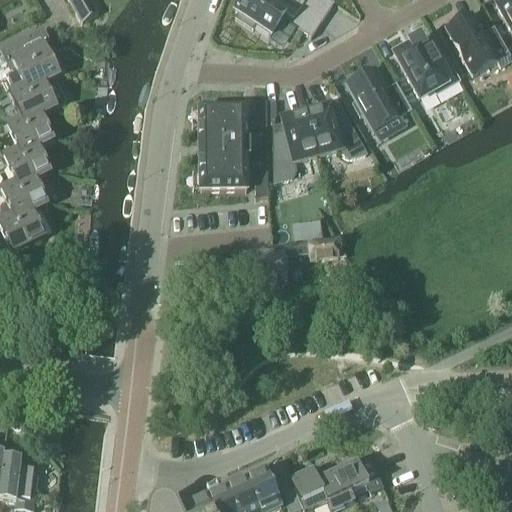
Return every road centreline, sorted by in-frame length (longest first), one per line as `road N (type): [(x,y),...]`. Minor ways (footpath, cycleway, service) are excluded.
road 1 (residential): [(134,390),(172,75)]
road 2 (residential): [(119,475),(206,472),(387,393)]
road 3 (residential): [(172,75),(289,78),(437,0)]
road 4 (residential): [(134,390),(0,371)]
road 5 (residential): [(387,393),(416,450),(431,511)]
road 6 (unclassified): [(387,393),(418,381),(511,379)]
